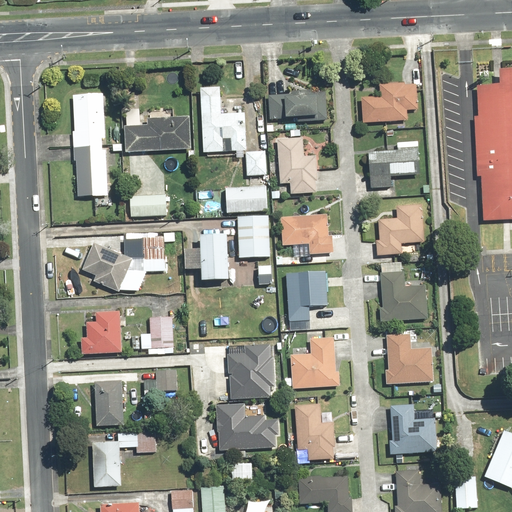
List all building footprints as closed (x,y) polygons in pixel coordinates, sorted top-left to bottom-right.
[(511,81),(477,83),(483,222),(511,220),(511,81)] [(222,85),(204,87),(208,155),(250,152),(248,114),(224,116),(222,85)] [(385,99),(365,99),(365,125),(407,125),(407,111),(420,111),(420,88),(385,87),(385,99)] [(271,99),(270,120),(329,122),(330,100),(321,99),(321,90),(290,89),(290,100),(271,99)] [(104,95),(76,97),(82,198),(111,197),(104,95)] [(151,126),(129,127),(131,157),(194,154),(192,117),(174,118),(173,106),(150,108),(151,126)] [(306,138),(280,139),(282,187),(293,186),(294,195),(319,194),(318,156),(307,157),(306,138)] [(402,154),(372,153),(371,188),(395,188),(395,177),(422,177),(423,149),(402,148),(402,154)] [(270,155),(251,154),(250,177),(269,178),(270,155)] [(273,190),(229,189),(229,216),(273,216),(273,190)] [(168,193),(134,197),(137,219),(171,215),(168,193)] [(380,238),(379,254),(400,255),(400,247),(425,247),(425,207),(397,207),(397,221),(384,221),(384,239),(380,238)] [(329,218),(285,217),(284,246),(296,247),(296,260),(310,260),(310,255),(334,256),(335,239),(328,239),(329,218)] [(273,219),(241,219),(241,262),(273,262),(273,219)] [(168,237),(146,238),(148,274),(170,273),(168,237)] [(235,284),(233,237),(205,238),(206,252),(193,252),(194,273),(207,272),(208,285),(235,284)] [(122,293),(136,261),(98,245),(87,271),(101,277),(98,283),(122,293)] [(274,268),(262,267),(261,285),(273,286),(274,268)] [(329,273),(287,273),(288,323),(312,322),(311,310),(330,310),(329,273)] [(381,308),(382,323),(433,322),(433,289),(408,289),(408,274),(386,275),(387,308),(381,308)] [(125,355),(123,314),(101,315),(102,325),(92,325),(93,338),(86,338),(87,357),(125,355)] [(176,355),(174,318),(153,319),(153,336),(144,336),(145,351),(151,350),(151,356),(176,355)] [(387,366),(387,382),(433,380),(432,346),(410,347),(409,332),(389,333),(391,366),(387,366)] [(314,356),(296,356),(296,388),(341,389),(341,375),(338,375),(339,340),(315,340),(314,356)] [(249,355),(232,355),(233,396),(276,396),(275,347),(249,347),(249,355)] [(161,382),(147,382),(147,397),(159,397),(159,392),(180,392),(180,372),(161,372),(161,382)] [(125,382),(97,383),(98,426),(126,426),(125,382)] [(247,406),(221,406),(221,452),(277,453),(277,438),(282,438),(282,421),(268,421),(268,417),(247,416),(247,406)] [(325,406),(298,407),(300,451),(311,450),(311,462),(337,461),(335,425),(326,426),(325,406)] [(391,440),(392,455),(440,453),(439,421),(418,421),(418,406),(393,407),(394,440),(391,440)] [(484,473),(511,485),(511,430),(505,427),(484,473)] [(123,443),(98,443),(97,489),(124,489),(124,449),(142,449),(142,432),(123,432),(123,443)] [(255,465),(237,463),(235,483),(253,485),(255,465)] [(395,506),(395,511),(444,511),(443,488),(424,489),(423,471),(401,472),(402,506),(395,506)] [(349,497),(349,477),(302,478),(303,506),(331,505),(331,511),(355,511),(355,497),(349,497)] [(478,477),(457,479),(460,509),(481,507),(478,477)] [(228,511),(228,488),(205,489),(205,511),(228,511)] [(195,511),(195,490),(175,491),(175,511),(195,511)]
